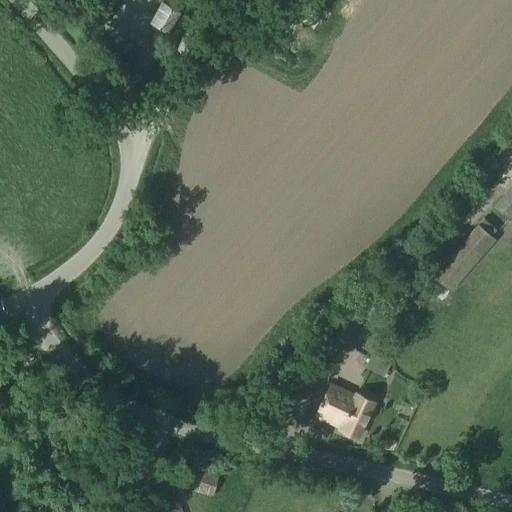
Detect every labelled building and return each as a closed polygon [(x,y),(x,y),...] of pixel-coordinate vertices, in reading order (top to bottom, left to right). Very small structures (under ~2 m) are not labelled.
[(86,0),(66,0),(63,4),(93,35),(108,20),(86,0)] [(511,187),(500,201),(511,210),(511,187)] [(474,230),(434,276),(452,291),(491,243),(474,230)] [(361,294),(329,333),(345,344),(362,323),(360,322),(374,306),(361,294)] [(291,359),(258,408),(269,416),(279,423),(311,371),(291,359)] [(330,386),(315,417),(339,428),(339,430),(357,438),(373,404),(354,395),(353,397),(341,391),(342,390),(339,388),(339,390),(330,386)] [(184,465),(178,487),(213,497),(219,474),(184,465)] [(181,511),(176,497),(149,505),(151,511),(181,511)]
